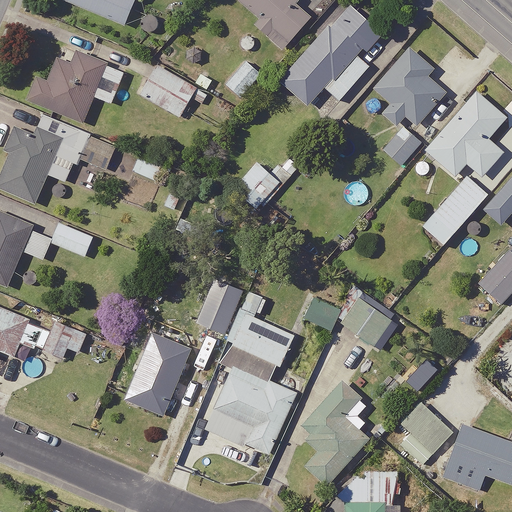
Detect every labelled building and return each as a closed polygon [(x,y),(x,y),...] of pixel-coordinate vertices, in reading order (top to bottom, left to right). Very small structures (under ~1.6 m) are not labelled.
[(62,0),(129,27),(140,0),(62,0)] [(236,0),(262,21),(257,26),(287,52),(315,19),(299,5),(304,0),(303,0),(236,0)] [(354,7),(337,27),(365,51),(370,56),(387,36),(354,7)] [(312,111),(365,51),(337,27),(282,84),(312,111)] [(438,70),(413,49),(377,91),(394,105),(386,116),(401,129),(409,119),(420,128),(450,94),(431,78),(438,70)] [(88,125),(112,64),(80,51),(75,64),(60,59),(51,82),(40,78),(30,102),(88,125)] [(248,62),(228,86),(244,99),(264,75),(248,62)] [(201,89),(160,66),(143,96),(183,119),(201,89)] [(511,119),(480,92),(428,152),(460,179),(471,167),(485,179),(507,154),(492,141),(511,119)] [(15,154),(0,187),(39,205),(68,139),(42,128),(38,135),(19,127),(8,151),(15,154)] [(425,144),(406,128),(386,151),(405,167),(425,144)] [(119,149),(94,138),(85,160),(110,171),(119,149)] [(164,169),(141,159),(136,171),(159,181),(164,169)] [(283,183),(260,163),(235,192),(258,212),(283,183)] [(492,196),(470,177),(425,228),(447,247),(492,196)] [(511,182),(487,211),(506,228),(511,220),(511,182)] [(0,283),(13,289),(39,226),(1,210),(0,211),(0,283)] [(97,238),(62,224),(54,244),(89,258),(97,238)] [(511,251),(482,284),(505,306),(511,298),(511,251)] [(227,336),(246,292),(218,280),(199,324),(227,336)] [(251,291),(228,342),(286,368),(300,337),(259,318),(268,298),(251,291)] [(396,321),(363,298),(344,324),(378,347),(396,321)] [(319,300),(309,320),(335,332),(345,312),(319,300)] [(35,319),(0,305),(0,359),(3,352),(19,358),(35,319)] [(90,336),(59,323),(46,352),(67,360),(71,350),(82,354),(90,336)] [(197,349),(158,333),(129,401),(169,417),(197,349)] [(432,379),(418,367),(402,385),(415,397),(432,379)] [(275,456),(303,394),(274,381),(269,391),(234,375),(218,410),(259,428),(251,445),(275,456)] [(367,398),(347,380),(305,427),(313,434),(308,440),(322,452),(308,468),(331,488),(374,440),(349,418),(367,398)] [(456,433),(425,403),(405,424),(436,454),(456,433)] [(511,441),(467,425),(447,478),(483,491),(488,477),(511,486),(511,441)] [(25,511),(33,494),(20,489),(11,511),(12,511),(25,511)] [(390,511),(391,502),(348,502),(347,511),(390,511)]
